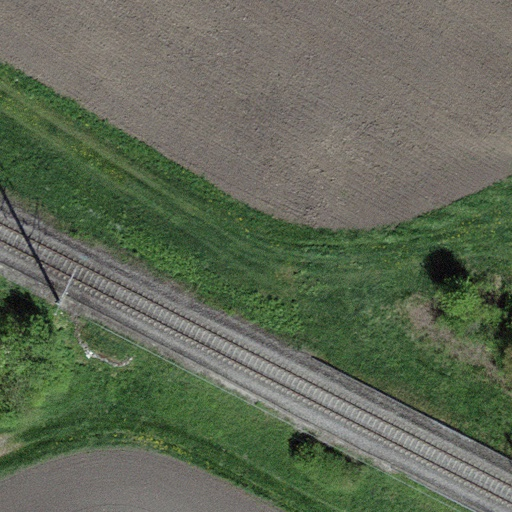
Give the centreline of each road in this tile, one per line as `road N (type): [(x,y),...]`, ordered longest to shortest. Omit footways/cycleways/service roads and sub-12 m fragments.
road 1 (track): [(401,228),(323,267),(217,250),(0,107)]
road 2 (track): [(511,294),(401,228)]
road 3 (track): [(511,170),(401,228)]
